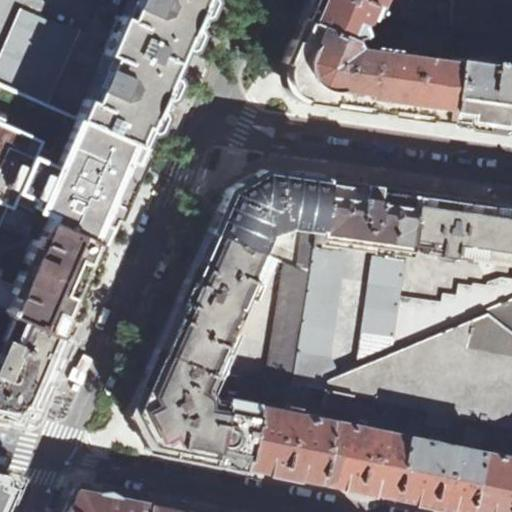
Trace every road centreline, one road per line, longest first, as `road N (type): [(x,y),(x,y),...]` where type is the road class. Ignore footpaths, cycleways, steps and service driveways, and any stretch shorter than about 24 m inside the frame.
road 1 (residential): [(215,112),(60,456)]
road 2 (residential): [(333,511),(60,456)]
road 3 (residential): [(253,125),(284,148),(511,180)]
road 4 (residential): [(511,155),(290,122),(253,125)]
road 5 (residential): [(263,0),(215,112)]
